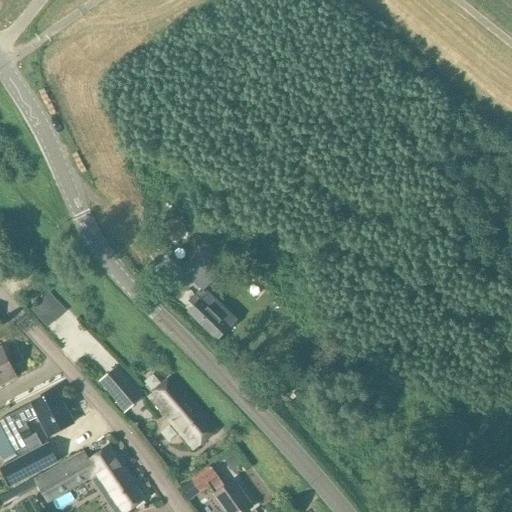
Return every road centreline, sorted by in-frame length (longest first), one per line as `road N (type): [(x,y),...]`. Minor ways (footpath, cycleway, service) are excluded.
road 1 (unclassified): [(340,511),(109,263),(48,135),(0,62)]
road 2 (residential): [(186,511),(94,393),(0,292)]
